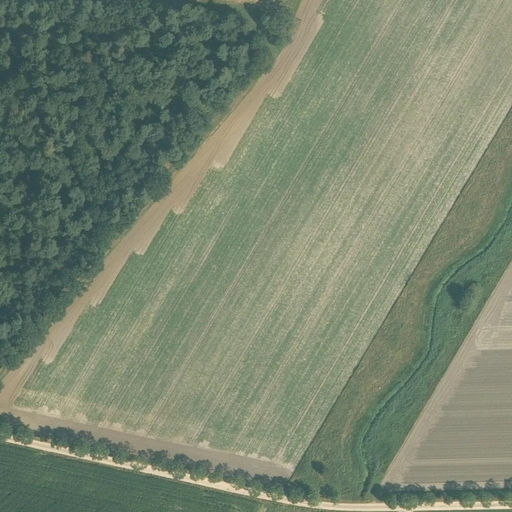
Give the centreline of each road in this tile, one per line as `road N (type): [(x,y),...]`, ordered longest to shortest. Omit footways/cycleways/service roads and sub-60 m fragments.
road 1 (track): [(0,365),(264,58),(237,14),(71,0)]
road 2 (track): [(511,505),(302,504),(0,436)]
